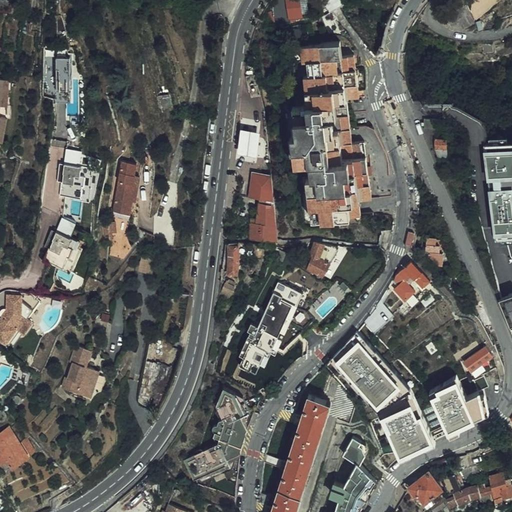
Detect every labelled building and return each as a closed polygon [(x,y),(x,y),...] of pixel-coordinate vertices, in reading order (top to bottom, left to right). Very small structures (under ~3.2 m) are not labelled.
[(305,13),(305,11),(303,0),(284,0),(287,20),(299,19),(298,14),(305,13)] [(309,0),(303,0),(305,11),(312,11),(309,0)] [(329,15),(340,8),(335,0),(316,0),(317,1),(329,15)] [(469,15),(461,0),(455,0),(445,5),(442,7),(447,20),(449,22),(454,22),(469,15)] [(340,233),(351,232),(349,217),(363,215),(361,201),(374,199),(367,141),(355,143),(349,101),(362,99),(357,59),(356,56),(344,57),(342,41),(301,47),(302,63),(308,62),(310,74),(304,74),(308,103),(293,105),(296,134),(292,135),(296,165),(311,163),(313,178),(308,178),(313,221),(338,218),(340,233)] [(47,106),(58,106),(58,103),(61,103),(61,92),(62,60),(60,60),(60,51),(37,49),(33,98),(43,101),(47,102),(47,106)] [(11,89),(6,89),(2,153),(3,153),(8,128),(11,89)] [(170,105),(158,107),(160,120),(172,118),(170,105)] [(238,158),(257,160),(260,131),(241,129),(238,158)] [(511,141),(477,146),(490,241),(511,238),(511,132),(509,133),(511,141)] [(435,150),(434,150),(438,157),(447,157),(446,138),(435,138),(435,150)] [(278,241),(271,166),(252,165),(250,179),(262,181),(261,195),(260,195),(258,212),(253,212),(251,232),(250,238),(278,241)] [(129,180),(130,167),(115,166),(109,218),(126,219),(128,206),(132,206),(134,181),(129,180)] [(56,185),(54,198),(69,199),(71,182),(74,168),(57,167),(56,185)] [(74,168),(71,182),(69,199),(83,200),(85,179),(83,178),(83,169),(74,168)] [(262,181),(250,179),(248,193),(260,195),(261,195),(262,181)] [(70,224),(58,220),(52,233),(65,238),(70,224)] [(45,250),(52,233),(47,231),(40,248),(45,250)] [(39,263),(65,273),(67,264),(70,252),(71,241),(65,238),(52,233),(45,250),(39,263)] [(115,233),(102,234),(103,245),(107,245),(108,252),(112,251),(112,244),(116,244),(115,233)] [(428,254),(439,266),(443,266),(444,253),(441,252),(441,245),(437,244),(438,237),(427,236),(425,252),(428,252),(428,254)] [(70,252),(67,264),(65,273),(66,273),(75,252),(72,251),(76,242),(71,241),(70,252)] [(312,257),(316,243),(310,242),(305,255),(312,257)] [(238,273),(241,243),(231,243),(229,272),(238,273)] [(339,249),(316,243),(312,257),(305,255),(302,264),(331,272),(339,249)] [(264,247),(254,246),(252,268),(260,269),(262,258),(264,247)] [(396,276),(403,283),(410,277),(413,275),(424,287),(431,280),(412,261),(396,276)] [(155,266),(140,263),(136,282),(152,285),(155,266)] [(403,283),(414,296),(417,293),(421,289),(410,277),(403,283)] [(234,359),(250,368),(256,358),(266,339),(270,341),(275,333),(278,327),(288,310),(293,312),(304,292),(280,278),(256,321),(250,317),(245,325),(248,326),(235,349),(239,351),(234,359)] [(323,283),(316,279),(313,286),(320,289),(323,283)] [(236,285),(228,283),(223,299),(231,301),(236,285)] [(420,296),(417,293),(414,296),(406,302),(410,306),(420,296)] [(511,294),(499,301),(511,330),(511,329),(511,294)] [(13,297),(13,295),(9,297),(8,308),(8,311),(3,317),(0,320),(0,336),(12,347),(18,340),(15,337),(20,331),(22,332),(31,321),(29,319),(35,310),(23,302),(24,296),(19,295),(19,297),(13,297)] [(293,312),(288,310),(278,327),(283,330),(293,312)] [(455,376),(417,395),(412,380),(405,373),(363,329),(336,356),(379,425),(393,464),(426,444),(482,420),(479,395),(464,398),(455,376)] [(266,339),(256,358),(260,360),(267,347),(272,349),(279,335),(275,333),(270,341),(266,339)] [(88,350),(72,345),(67,363),(69,363),(64,379),(61,378),(58,389),(88,398),(97,370),(83,367),(88,350)] [(471,371),(495,354),(487,345),(465,361),(471,371)] [(50,362),(46,368),(42,374),(53,378),(58,366),(50,362)] [(25,373),(19,371),(17,380),(22,382),(25,373)] [(258,403),(224,388),(217,406),(224,419),(220,421),(218,426),(216,426),(214,428),(214,431),(216,432),(215,438),(218,444),(185,461),(197,484),(235,498),(239,462),(243,446),(239,445),(243,433),(246,434),(252,418),(258,403)] [(272,511),(295,511),(331,404),(310,397),(272,511)] [(0,473),(3,471),(8,478),(27,465),(18,452),(7,434),(0,439),(0,473)] [(370,449),(369,443),(355,435),(346,454),(359,461),(347,484),(337,481),(333,494),(342,496),(336,511),(362,511),(382,480),(363,463),(370,449)] [(26,446),(18,452),(27,465),(35,458),(26,446)] [(483,460),(463,468),(466,476),(487,468),(483,460)] [(410,493),(414,496),(424,505),(443,486),(425,465),(413,473),(405,481),(414,489),(410,493)] [(511,468),(503,471),(488,474),(490,481),(492,485),(486,487),(484,482),(478,484),(466,487),(462,490),(446,497),(443,499),(444,501),(447,499),(450,506),(471,498),(481,495),(483,502),(495,499),(495,501),(511,495),(511,468)] [(3,471),(0,473),(0,479),(3,485),(10,481),(8,478),(3,471)] [(458,471),(454,473),(460,486),(464,484),(458,471)] [(511,495),(495,501),(497,505),(511,499),(511,495)] [(435,511),(445,506),(441,500),(431,507),(434,511),(435,511)]
